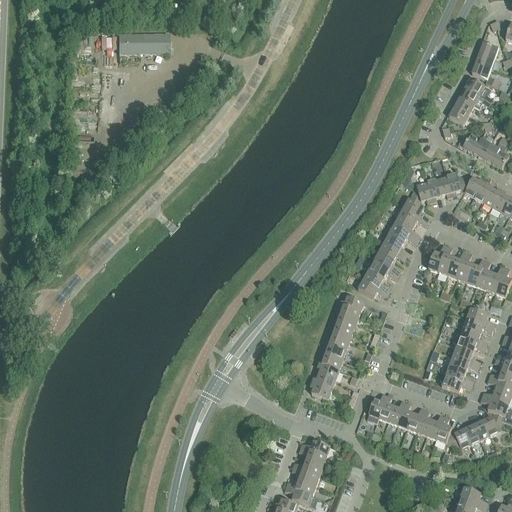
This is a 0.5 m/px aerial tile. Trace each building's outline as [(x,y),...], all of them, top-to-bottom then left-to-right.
[(120,39),(120,57),(170,56),(169,39),(120,39)] [(484,46),(480,57),(495,62),(499,52),(484,46)] [(480,57),(476,67),(492,72),(495,62),(480,57)] [(492,72),(476,67),(472,77),(488,83),(492,72)] [(471,82),(465,92),(480,100),(485,90),(471,82)] [(465,92),(460,101),(474,109),(480,100),(465,92)] [(460,101),(455,111),(469,119),(474,109),(460,101)] [(469,119),(455,111),(449,121),(464,129),(469,119)] [(464,151),(474,156),(482,142),(472,137),(464,151)] [(474,156),(483,162),(491,147),(482,142),(474,156)] [(483,162),(492,167),(500,153),(491,147),(483,162)] [(500,153),(492,167),(502,172),(510,158),(500,153)] [(457,178),(447,180),(452,200),(457,199),(456,195),(461,194),(457,178)] [(457,178),(461,194),(474,201),(484,183),(480,181),(478,184),(473,181),(471,185),(457,178)] [(447,180),(437,183),(441,199),(446,198),(447,201),(452,200),(447,180)] [(437,183),(427,186),(432,205),(437,204),(436,201),(441,199),(437,183)] [(488,186),(484,183),(474,201),(483,206),(491,191),(487,189),(488,186)] [(417,189),(421,205),(427,203),(428,207),(432,205),(427,186),(417,189)] [(421,205),(417,189),(404,212),(428,226),(430,222),(422,217),(425,212),(419,209),(421,205)] [(496,194),(491,191),(483,206),(492,211),(502,193),(498,191),(496,194)] [(506,196),(502,193),(492,211),(501,216),(509,201),(504,199),(506,196)] [(511,202),(509,201),(501,216),(510,221),(511,216),(511,202)] [(428,226),(404,212),(399,221),(414,230),(417,225),(426,230),(428,226)] [(394,230),(418,244),(420,239),(412,234),(414,230),(399,221),(394,230)] [(389,239),(404,248),(407,243),(416,248),(418,244),(394,230),(389,239)] [(389,239),(384,248),(408,261),(410,257),(402,252),(404,248),(389,239)] [(408,261),(384,248),(379,257),(394,265),(397,261),(406,266),(408,261)] [(429,272),(439,276),(448,250),(444,248),(440,257),(435,255),(429,272)] [(439,276),(448,279),(454,263),(449,261),(453,251),(448,250),(439,276)] [(448,279),(458,283),(467,257),(463,255),(459,264),(454,263),(448,279)] [(374,266),(398,279),(400,275),(392,270),(394,265),(379,257),(374,266)] [(458,283),(467,286),(473,270),(468,268),(472,258),(467,257),(458,283)] [(467,286),(477,290),(486,264),(482,262),(479,272),(473,270),(467,286)] [(477,290),(486,294),(493,277),(488,275),(491,265),(486,264),(477,290)] [(374,266),(369,274),(384,283),(387,279),(396,283),(398,279),(374,266)] [(486,294),(496,297),(506,271),(501,269),(498,279),(493,277),(486,294)] [(506,271),(496,297),(506,301),(511,284),(511,283),(507,282),(510,272),(506,271)] [(384,283),(369,274),(364,283),(388,297),(390,293),(382,288),(384,283)] [(388,297),(364,283),(359,293),(374,301),(377,296),(386,301),(388,297)] [(341,309),(361,317),(364,307),(348,301),(346,306),(342,305),(341,309)] [(340,320),(357,326),(361,317),(341,309),(339,314),(342,315),(340,320)] [(471,312),(467,322),(493,332),(495,328),(486,324),(488,319),(471,312)] [(334,328),(354,336),(357,326),(340,320),(338,325),(335,324),(334,328)] [(467,322),(464,332),(480,338),(482,333),(492,337),(493,332),(467,322)] [(333,339),(350,345),(354,336),(334,328),(332,333),(335,334),(333,339)] [(460,341),(486,351),(488,347),(479,343),(480,338),(464,332),(460,341)] [(326,348),(347,355),(350,345),(333,339),(331,344),(328,343),(326,348)] [(486,351),(460,341),(456,351),(473,357),(475,352),(485,356),(486,351)] [(511,351),(509,356),(511,356),(511,345),(504,343),(502,347),(511,351)] [(347,355),(326,348),(325,352),(328,353),(326,358),(343,365),(347,355)] [(473,357),(456,351),(453,361),(479,370),(481,366),(471,362),(473,357)] [(498,357),(497,362),(511,367),(511,356),(509,356),(508,361),(498,357)] [(321,362),(319,367),(339,374),(343,365),(326,358),(324,364),(321,362)] [(453,361),(449,370),(466,376),(468,371),(478,375),(479,370),(453,361)] [(502,375),(511,378),(511,367),(497,362),(495,366),(504,370),(502,375)] [(319,378),(336,384),(339,374),(319,367),(318,371),(321,373),(319,378)] [(446,380),(472,389),(474,385),(464,381),(466,376),(449,370),(446,380)] [(393,374),(391,378),(391,381),(398,383),(400,377),(393,374)] [(489,381),(511,389),(511,378),(502,375),(500,380),(491,377),(489,381)] [(336,384),(319,378),(317,383),(314,381),(312,386),(332,393),(336,384)] [(472,389),(446,380),(442,390),(459,396),(461,390),(470,394),(472,389)] [(511,389),(489,381),(488,386),(497,389),(495,394),(511,400),(511,389)] [(332,393),(312,386),(311,390),(314,392),(312,397),(329,403),(332,393)] [(511,400),(495,394),(493,399),(484,396),(482,400),(509,410),(511,400)] [(379,422),(388,399),(383,398),(380,405),(375,403),(369,418),(379,422)] [(389,426),(395,410),(389,408),(392,401),(388,399),(379,422),(389,426)] [(488,414),(494,416),(505,420),(508,421),(511,419),(511,418),(511,412),(511,411),(509,410),(482,400),(481,405),(490,408),(488,414)] [(398,429),(407,406),(402,405),(400,412),(395,410),(389,426),(398,429)] [(398,429),(408,433),(414,417),(409,415),(411,408),(407,406),(398,429)] [(414,417),(408,433),(417,436),(426,414),(421,412),(419,419),(414,417)] [(417,436),(427,440),(433,424),(428,422),(430,415),(426,414),(417,436)] [(486,419),(481,421),(490,440),(499,435),(505,420),(494,416),(492,420),(487,422),(486,419)] [(427,440),(436,443),(445,421),(440,419),(438,426),(433,424),(427,440)] [(436,443),(446,447),(451,436),(452,431),(447,429),(449,422),(445,421),(436,443)] [(478,426),(473,429),(480,444),(490,440),(481,421),(477,423),(478,426)] [(463,430),(471,448),(480,444),(473,429),(469,431),(467,428),(463,430)] [(451,436),(446,447),(461,453),(471,448),(463,430),(458,432),(460,435),(455,437),(451,436)] [(303,447),(301,451),(327,461),(331,451),(314,445),(312,450),(303,447)] [(309,459),(307,464),(324,471),(327,461),(301,451),(299,456),(309,459)] [(295,466),(294,471),(320,480),(324,471),(307,464),(305,470),(295,466)] [(301,479),(300,484),(316,490),(320,480),(294,471),(292,475),(301,479)] [(288,485),(287,490),(313,499),(316,490),(300,484),(298,489),(288,485)] [(313,499),(287,490),(285,494),(294,498),(292,503),(309,509),(313,499)] [(461,501),(487,511),(489,506),(479,503),(481,497),(464,491),(461,501)] [(486,511),(487,511),(461,501),(457,511),(461,511),(475,511),(476,511),(486,511)] [(275,511),(276,511),(297,511),(299,509),(282,503),(280,508),(277,507),(275,511)]
